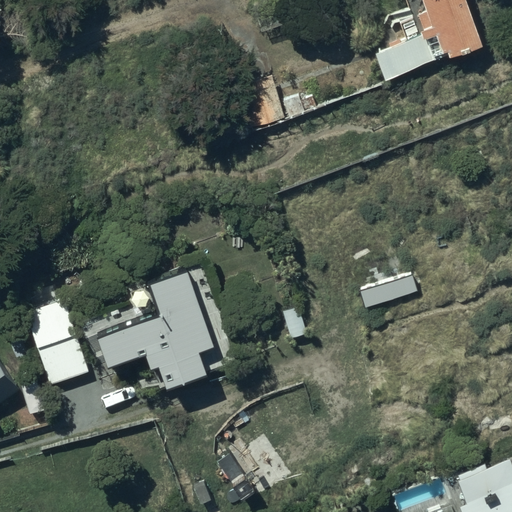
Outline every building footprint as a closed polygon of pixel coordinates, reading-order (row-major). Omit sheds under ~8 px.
[(481,38),(467,0),(421,0),(423,5),(415,8),(417,13),(401,18),(404,34),(373,43),(383,72),(481,38)] [(285,114),(270,71),(236,83),(251,126),(285,114)] [(184,263),(123,285),(128,299),(74,317),(82,342),(88,340),(86,335),(95,331),(104,358),(142,346),(147,360),(156,357),(163,378),(203,365),(203,367),(238,356),(205,251),(183,258),(184,263)] [(411,270),(360,287),(367,308),(418,290),(411,270)] [(49,381),(87,368),(63,294),(25,307),(49,381)] [(0,397),(18,385),(0,359),(0,397)] [(511,511),(511,455),(511,456),(506,452),(484,459),(483,455),(455,465),(456,469),(454,470),(462,493),(455,496),(458,505),(449,508),(450,509),(441,511),(511,511)]
